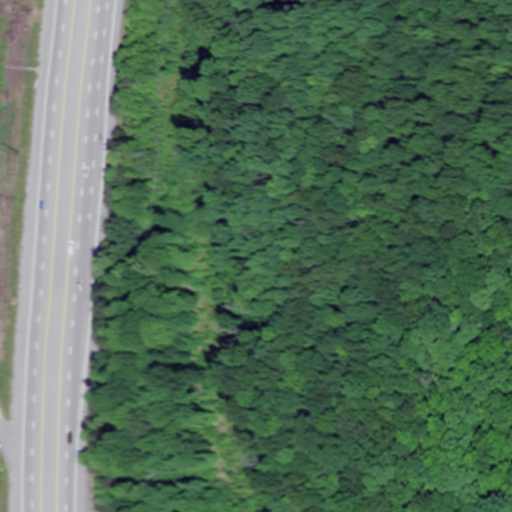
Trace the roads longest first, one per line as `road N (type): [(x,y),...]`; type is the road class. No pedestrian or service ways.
road 1 (trunk): [(68,0),(30,511)]
road 2 (trunk): [(66,511),(104,0)]
